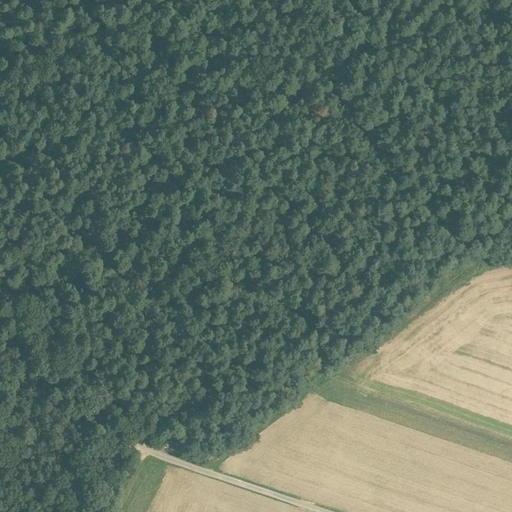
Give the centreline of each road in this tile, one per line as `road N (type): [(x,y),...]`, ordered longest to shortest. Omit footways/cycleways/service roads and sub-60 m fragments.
road 1 (unknown): [(142,449),(108,393),(0,278)]
road 2 (track): [(0,289),(142,449)]
road 3 (track): [(176,0),(0,82)]
road 4 (track): [(321,511),(200,470)]
